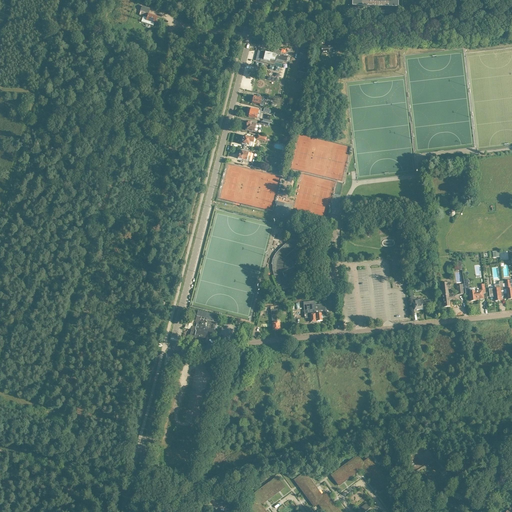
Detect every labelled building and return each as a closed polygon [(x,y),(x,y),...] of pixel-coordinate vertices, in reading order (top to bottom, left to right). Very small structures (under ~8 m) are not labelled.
[(352,0),(352,7),(398,8),(398,0),(352,0)] [(155,23),(157,17),(145,14),(144,16),(147,17),(146,20),(155,23)] [(321,47),(322,54),(336,53),(336,45),(321,47)] [(301,46),(299,58),(306,59),(306,61),(300,60),(298,68),(299,68),(298,71),(306,73),(310,60),(312,47),(307,46),(301,46)] [(265,52),(263,60),(275,63),(276,60),(280,61),(281,59),(287,61),(288,57),(288,55),(281,54),(282,51),(274,50),(273,54),(265,52)] [(260,106),(263,107),(264,99),(254,96),(253,100),(252,100),(252,101),(252,102),(252,103),(260,105),(260,106)] [(259,119),(261,112),(251,109),(250,112),(249,113),(248,114),(249,115),(249,116),(259,119)] [(247,125),(246,126),(246,127),(246,128),(245,129),(246,130),(245,130),(256,133),(258,125),(247,122),(246,125),(247,125)] [(242,145),(252,147),(254,139),(244,136),(244,137),(243,137),(242,140),(243,140),(242,145)] [(240,151),(240,152),(239,152),(239,153),(239,154),(239,155),(239,156),(238,156),(238,159),(249,161),(251,153),(240,151)] [(289,212),(290,208),(290,207),(278,203),(274,216),(287,220),(288,215),(292,216),(292,213),(289,212)] [(273,259),(272,265),(273,265),(273,270),(274,275),(276,281),(278,286),(281,285),(283,290),(292,286),(288,274),(293,272),(294,268),(295,268),(296,267),(295,266),(296,262),(292,258),(301,249),(294,241),(290,245),(282,253),(279,250),(275,254),(273,259)] [(467,280),(463,280),(464,284),(464,288),(465,296),(470,295),(470,301),(476,301),(475,299),(479,298),(479,299),(483,298),(483,294),(486,293),(485,288),(484,284),(481,284),(481,291),(475,292),(474,288),(469,288),(468,283),(469,283),(468,280),(467,280)] [(510,288),(509,280),(505,281),(506,284),(502,284),(503,290),(504,294),(507,294),(508,300),(511,299),(511,288),(510,288)] [(503,290),(502,284),(502,281),(500,281),(499,283),(499,285),(495,285),(495,289),(489,290),(489,295),(493,295),(494,301),(501,300),(500,290),(503,290)] [(449,296),(448,289),(451,289),(450,282),(441,283),(442,289),(443,302),(442,302),(442,308),(450,307),(449,299),(456,299),(456,295),(449,296)] [(456,285),(457,295),(464,294),(463,288),(464,288),(464,284),(456,285)] [(424,303),(422,303),(422,300),(416,300),(413,300),(414,311),(423,310),(423,305),(424,305),(424,306),(431,305),(431,300),(423,301),(424,303)] [(314,301),(303,302),(304,310),(308,309),(309,315),(310,315),(310,318),(310,322),(313,322),(313,323),(316,322),(315,311),(314,301)] [(277,323),(276,315),(279,315),(278,309),(271,310),(273,330),(280,330),(279,326),(280,325),(280,323),(279,323),(277,323)] [(327,317),(326,309),(315,311),(316,322),(322,321),(322,318),(327,317)] [(193,330),(191,338),(204,341),(205,338),(205,339),(207,334),(214,336),(215,330),(219,316),(198,311),(196,316),(196,318),(194,328),(193,327),(192,330),(193,330)] [(385,478),(376,465),(375,466),(371,461),(372,460),(370,457),(363,462),(358,456),(355,458),(355,459),(350,462),(350,461),(337,471),(337,472),(336,473),(336,472),(331,475),(339,485),(343,482),(343,481),(344,480),(344,481),(355,473),(354,472),(359,469),(360,470),(362,468),(364,470),(365,470),(369,474),(367,475),(375,486),(376,485),(377,486),(376,487),(379,491),(390,484),(386,479),(385,480),(384,479),(385,478)] [(340,511),(334,503),(332,504),(329,500),(330,499),(326,493),(322,496),(321,497),(317,492),(318,491),(309,479),(308,479),(307,478),(308,477),(305,473),(294,480),(298,485),(298,484),(299,485),(299,486),(306,496),(308,496),(311,500),(310,501),(314,507),(318,504),(319,503),(323,508),(322,509),(324,511),(340,511)] [(267,499),(278,491),(277,491),(279,490),(279,491),(284,487),(276,477),(272,480),(272,481),(271,482),(270,481),(258,491),(258,492),(253,495),(250,497),(255,504),(248,509),(250,511),(251,511),(265,511),(266,511),(265,511),(263,511),(261,508),(262,507),(260,505),(263,503),(262,502),(266,498),(267,499)] [(236,493),(212,490),(211,497),(220,498),(220,500),(234,502),(236,493)] [(455,504),(458,495),(450,492),(447,501),(455,504)]
